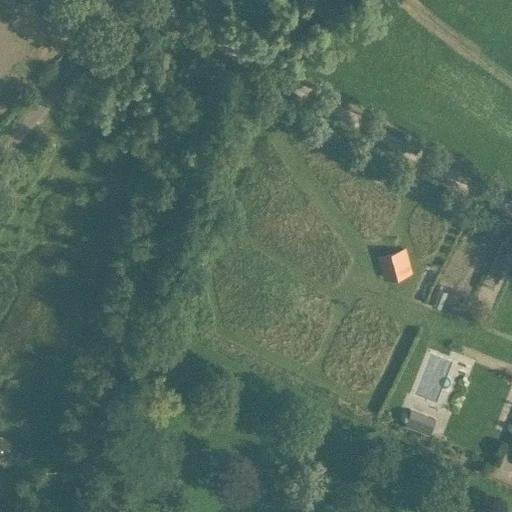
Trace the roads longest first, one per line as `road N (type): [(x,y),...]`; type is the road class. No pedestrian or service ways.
road 1 (track): [(511,207),(237,52)]
road 2 (track): [(137,0),(0,161)]
